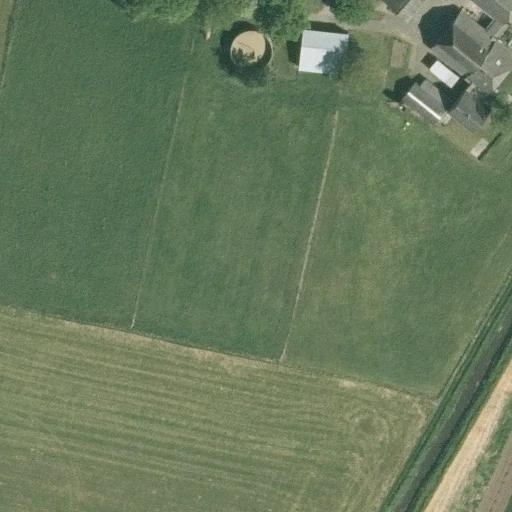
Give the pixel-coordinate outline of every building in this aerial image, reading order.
[(388,0),(407,17),(421,0),(388,0)] [(449,109),(473,129),(492,106),(482,98),(511,61),(511,48),(494,34),(504,23),(511,11),(511,0),(476,0),(497,17),(486,30),(462,10),(432,46),(467,74),(467,75),(473,80),(449,109)] [(347,29),(301,25),(297,67),(343,72),(347,29)] [(232,44),(231,46),(231,48),(231,49),(232,51),(232,53),(233,55),(233,56),(234,58),(236,61),(239,63),(242,65),(245,67),(249,67),(251,68),(254,67),(258,67),(261,65),(263,65),(266,62),(267,61),(268,60),(269,58),(270,57),(271,55),(272,53),(272,52),(272,50),(272,48),(273,46),(272,44),(272,43),(272,41),(271,39),(270,38),(269,36),(268,35),(267,33),(265,31),(263,30),(260,28),(258,27),(257,27),(253,26),(249,26),(246,27),(243,29),(240,30),(238,32),(236,34),(235,36),(233,39),(232,40),(232,42),(232,44)] [(402,99),(432,123),(451,98),(425,78),(420,85),(415,81),(402,99)]
